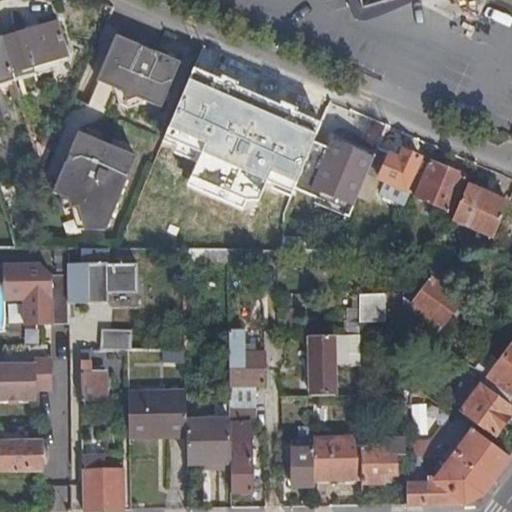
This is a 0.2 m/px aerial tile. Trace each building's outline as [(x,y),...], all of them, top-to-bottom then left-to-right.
[(57,19),(1,35),(14,79),(36,73),(33,66),(68,57),(57,19)] [(133,96),(152,50),(116,34),(97,78),(121,89),(125,99),(133,96)] [(14,79),(1,35),(0,35),(0,115),(9,112),(0,83),(14,79)] [(179,61),(152,50),(133,96),(135,95),(160,106),(179,61)] [(243,107),(259,68),(239,59),(229,79),(194,64),(174,114),(187,119),(193,107),(223,120),(221,126),(233,131),(238,120),(243,107)] [(323,116),(272,94),(242,164),(295,187),(314,139),(323,116)] [(50,149),(59,129),(48,124),(39,144),(50,149)] [(82,218),(112,146),(78,131),(54,188),(68,194),(71,206),(78,204),(82,218)] [(329,146),(314,139),(295,187),(351,211),(368,171),(375,154),(334,137),(329,146)] [(135,156),(112,146),(82,218),(85,228),(105,229),(135,156)] [(375,154),(368,171),(385,179),(380,192),(402,201),(409,187),(415,190),(427,162),(420,159),(421,157),(403,149),(399,157),(378,148),(375,154)] [(415,190),(413,194),(452,209),(466,175),(428,159),(427,162),(415,190)] [(468,183),(453,218),(493,235),(508,202),(468,183)] [(0,246),(15,247),(0,194),(0,246)] [(234,225),(195,221),(192,228),(183,249),(228,250),(234,250),(234,225)] [(145,238),(146,228),(127,224),(121,238),(145,238)] [(121,238),(117,248),(183,249),(192,228),(146,227),(146,228),(145,238),(121,238)] [(183,249),(183,264),(206,264),(206,261),(228,261),(228,250),(183,249)] [(228,261),(263,262),(263,251),(234,250),(228,250),(228,261)] [(511,254),(487,254),(509,270),(511,265),(511,254)] [(24,323),(69,322),(69,302),(69,273),(50,273),(40,263),(0,263),(0,281),(4,281),(4,299),(19,298),(24,303),(24,323)] [(69,267),(69,273),(69,302),(109,302),(108,298),(135,298),(135,269),(69,267)] [(434,337),(463,296),(433,275),(412,304),(403,298),(403,314),(404,315),(434,337)] [(305,291),(281,292),(282,302),(305,302),(305,291)] [(359,306),(360,319),(386,319),(386,293),(359,293),(359,306)] [(347,307),(348,334),(360,334),(360,319),(359,306),(352,307),(347,307)] [(283,307),(283,331),(294,331),(293,307),(283,307)] [(254,384),(265,384),(264,352),(245,352),(244,330),(229,330),(230,402),(230,407),(254,406),(254,384)] [(101,332),(101,348),(124,348),(124,332),(101,332)] [(310,335),(310,395),(314,395),(335,395),(334,360),(360,360),(360,334),(348,334),(310,335)] [(511,390),(511,344),(500,360),(487,351),(476,366),(479,369),(489,376),(490,375),(511,390)] [(0,362),(0,397),(36,397),(36,387),(52,387),(51,357),(34,357),(34,362),(0,362)] [(479,369),(476,366),(464,358),(457,369),(471,379),(479,369)] [(82,371),(82,400),(106,399),(105,369),(91,370),(90,360),(80,359),(80,370),(82,371)] [(511,407),(506,404),(511,395),(511,390),(490,375),(489,376),(479,369),(471,379),(480,385),(462,410),(496,434),(511,412),(511,407)] [(128,399),(129,437),(171,435),(171,430),(187,429),(187,418),(186,389),(128,391),(128,399)] [(214,418),(230,418),(230,407),(230,402),(214,403),(214,418)] [(231,462),(231,492),(252,491),(251,422),(255,422),(255,406),(254,406),(230,407),(230,418),(231,462)] [(187,429),(188,462),(231,462),(230,418),(214,418),(187,418),(187,429)] [(407,483),(407,504),(463,503),(483,494),(510,457),(473,429),(456,451),(451,448),(444,457),(449,461),(436,478),(435,477),(428,477),(428,483),(407,483)] [(313,438),(313,440),(314,478),(362,476),(362,445),(361,437),(315,438),(313,438)] [(43,438),(0,439),(0,470),(43,470),(43,438)] [(362,476),(362,482),(383,482),(383,474),(396,474),(396,455),(407,454),(406,442),(406,438),(381,439),(381,444),(362,445),(362,476)] [(292,486),(315,485),(314,478),(313,440),(292,440),(292,486)] [(406,442),(407,454),(407,457),(429,457),(429,442),(406,442)] [(81,455),(83,509),(126,508),(125,468),(104,468),(103,454),(81,455)] [(407,472),(407,483),(428,483),(428,477),(428,471),(407,472)]
